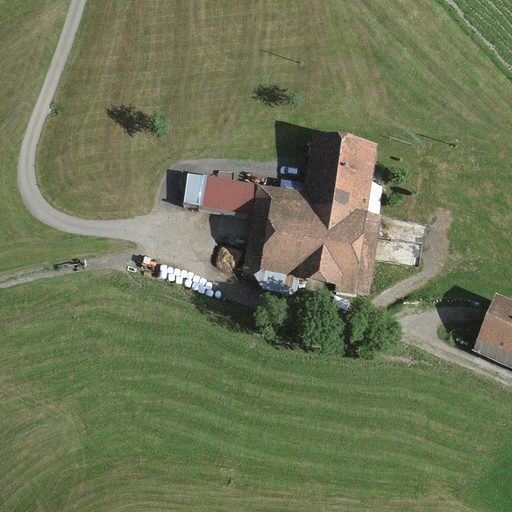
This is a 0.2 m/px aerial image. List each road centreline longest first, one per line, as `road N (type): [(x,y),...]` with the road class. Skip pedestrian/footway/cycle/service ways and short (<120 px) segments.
road 1 (track): [(511,379),(390,331),(262,300),(230,286),(163,234)]
road 2 (track): [(77,0),(32,135),(28,187),(40,208),(64,223),(163,234)]
road 3 (track): [(0,283),(119,260),(163,234)]
